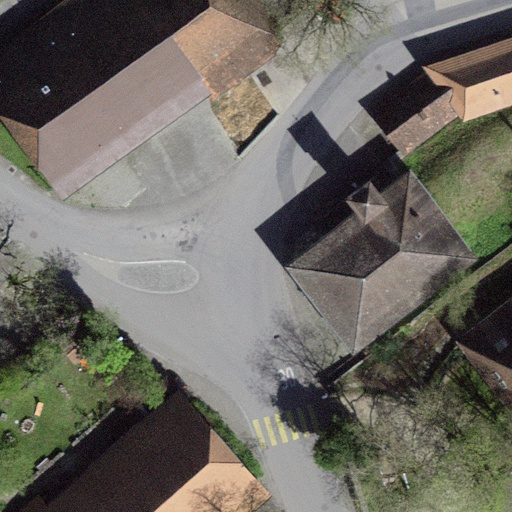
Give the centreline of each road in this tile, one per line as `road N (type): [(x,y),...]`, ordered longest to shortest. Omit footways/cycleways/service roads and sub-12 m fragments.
road 1 (residential): [(408,33),(330,94),(255,205),(234,311)]
road 2 (residential): [(0,198),(234,311)]
road 3 (residential): [(234,311),(290,429),(312,511)]
